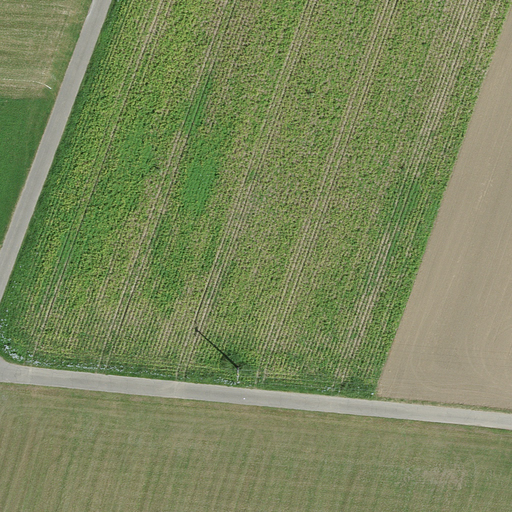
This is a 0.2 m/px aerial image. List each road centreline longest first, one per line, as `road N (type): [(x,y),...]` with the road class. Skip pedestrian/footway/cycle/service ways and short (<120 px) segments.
road 1 (track): [(0,375),(511,421)]
road 2 (track): [(0,274),(101,0)]
